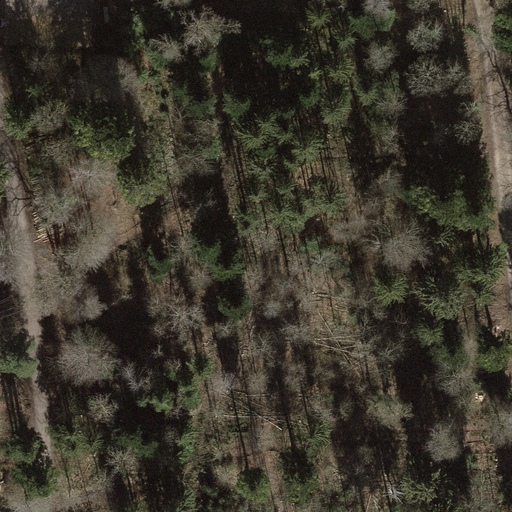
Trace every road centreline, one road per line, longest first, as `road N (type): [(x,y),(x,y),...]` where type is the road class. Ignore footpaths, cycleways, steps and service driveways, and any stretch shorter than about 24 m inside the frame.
road 1 (track): [(0,106),(45,370),(41,511)]
road 2 (track): [(478,0),(511,266)]
